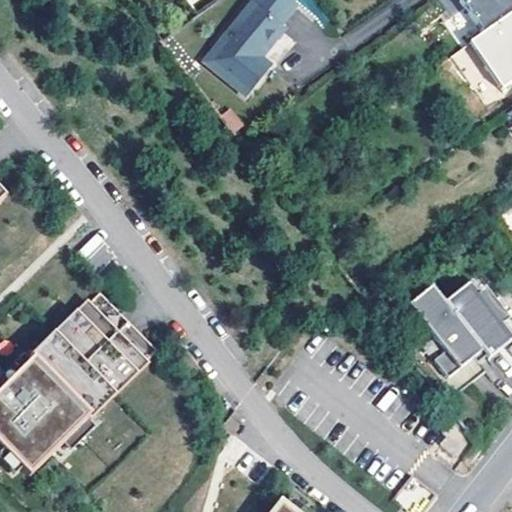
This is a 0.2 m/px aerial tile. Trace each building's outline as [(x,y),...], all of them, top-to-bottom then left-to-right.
[(257,54),(278,28),(276,26),(291,7),(282,0),(250,0),(204,60),(243,91),(267,62),(257,54)] [(511,0),(438,0),(452,18),(464,9),(482,34),(511,13),(511,0)] [(464,9),(452,18),(441,25),(459,50),(469,43),(473,41),(482,34),(464,9)] [(511,13),(482,34),(473,41),(488,63),(484,66),(501,90),(511,82),(511,13)] [(488,63),(473,41),(469,43),(484,66),(488,63)] [(230,107),(219,116),(232,133),(243,124),(230,107)] [(511,128),(499,139),(511,156),(511,128)] [(265,132),(249,145),(265,163),(281,152),(265,132)] [(0,201),(8,194),(0,184),(0,201)] [(98,235),(79,247),(93,270),(112,258),(98,235)] [(467,288),(443,306),(480,355),(485,362),(503,349),(508,345),(511,350),(511,313),(499,298),(490,305),(481,294),(476,299),(467,288)] [(430,290),(405,309),(441,355),(431,363),(446,382),(455,394),(485,372),(480,366),(484,363),(485,362),(480,355),(443,306),(430,290)] [(0,385),(0,442),(29,472),(92,412),(116,390),(137,369),(147,359),(156,351),(132,326),(99,292),(90,301),(80,310),(58,331),(35,353),(7,379),(0,385)] [(460,451),(446,439),(437,449),(450,461),(460,451)] [(393,497),(405,509),(423,492),(411,479),(393,497)] [(298,511),(282,499),(273,509),(271,511),(298,511)]
